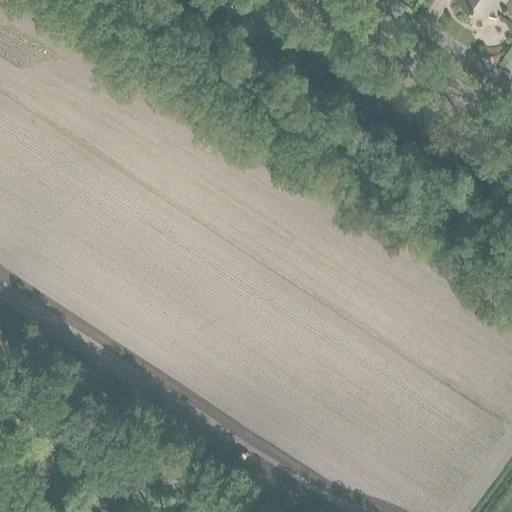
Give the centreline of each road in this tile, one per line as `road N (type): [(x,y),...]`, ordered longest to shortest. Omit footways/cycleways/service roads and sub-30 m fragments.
road 1 (tertiary): [(511,130),(311,0)]
road 2 (residential): [(511,86),(378,0)]
road 3 (track): [(123,511),(0,432)]
